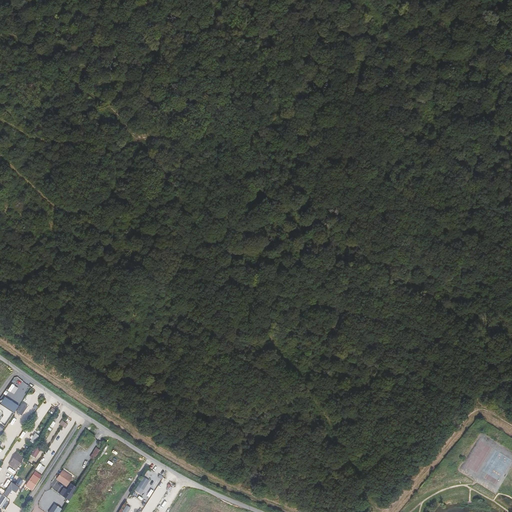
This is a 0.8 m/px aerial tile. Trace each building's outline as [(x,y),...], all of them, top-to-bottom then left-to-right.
[(28,406),(22,401),(15,412),(21,416),(28,406)] [(52,422),(48,428),(55,432),(59,426),(52,422)] [(30,440),(34,443),(39,435),(35,432),(30,440)] [(12,453),(20,457),(23,454),(15,449),(12,453)] [(32,449),(27,457),(36,462),(41,454),(32,449)] [(7,462),(14,467),(20,457),(12,453),(7,462)] [(56,478),(67,485),(72,477),(62,470),(56,478)] [(42,476),(35,471),(28,482),(34,487),(42,476)] [(142,479),(136,490),(141,493),(148,483),(142,479)] [(15,484),(11,481),(3,493),(9,497),(12,491),(15,493),(19,486),(15,484)] [(28,482),(25,487),(32,491),(34,487),(28,482)] [(74,495),(66,489),(61,496),(69,502),(74,495)]
